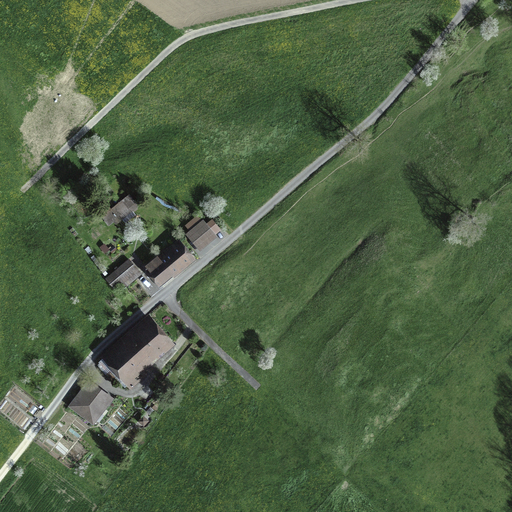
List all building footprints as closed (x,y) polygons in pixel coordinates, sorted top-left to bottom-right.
[(120,213),(122,216),(136,206),(128,196),(103,217),(108,223),(120,213)] [(203,224),(190,235),(199,246),(213,235),(203,224)] [(146,266),(160,283),(190,258),(176,242),(146,266)] [(131,261),(109,279),(116,287),(137,269),(131,261)] [(132,337),(150,357),(167,342),(150,322),(132,337)] [(150,357),(132,337),(106,360),(131,388),(137,382),(130,374),(150,357)] [(89,383),(79,397),(99,412),(110,399),(89,383)]
